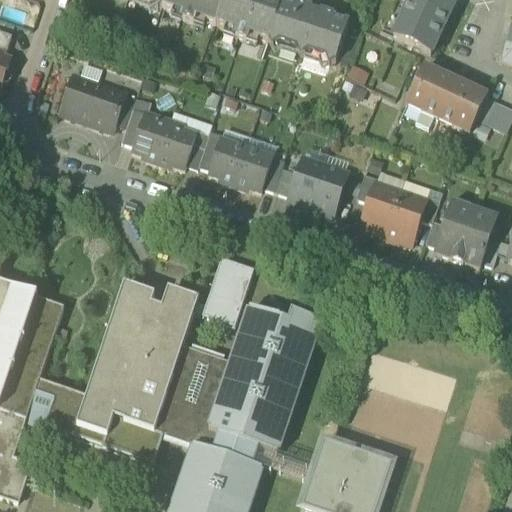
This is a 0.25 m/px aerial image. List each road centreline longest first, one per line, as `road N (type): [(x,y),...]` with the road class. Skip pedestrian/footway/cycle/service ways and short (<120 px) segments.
road 1 (residential): [(511,315),(10,149)]
road 2 (residential): [(10,149),(60,0)]
